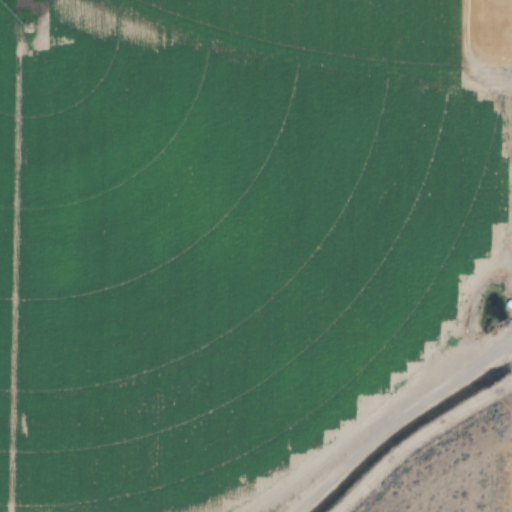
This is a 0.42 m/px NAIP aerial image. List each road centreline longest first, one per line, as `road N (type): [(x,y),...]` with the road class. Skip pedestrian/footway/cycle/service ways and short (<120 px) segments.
road 1 (residential): [(511,344),(241,511)]
road 2 (residential): [(511,103),(459,49),(462,0)]
